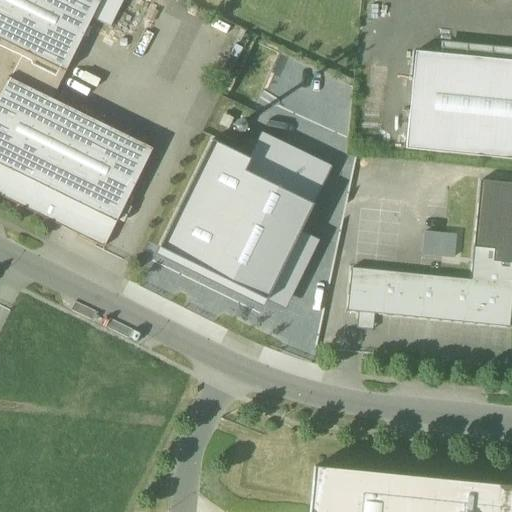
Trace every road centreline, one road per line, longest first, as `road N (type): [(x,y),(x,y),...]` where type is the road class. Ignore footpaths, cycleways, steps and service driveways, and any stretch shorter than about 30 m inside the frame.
road 1 (residential): [(511,422),(309,396),(225,365),(0,253)]
road 2 (unknown): [(309,396),(328,330),(333,220),(344,197),(363,185),(398,186),(421,197),(425,217)]
